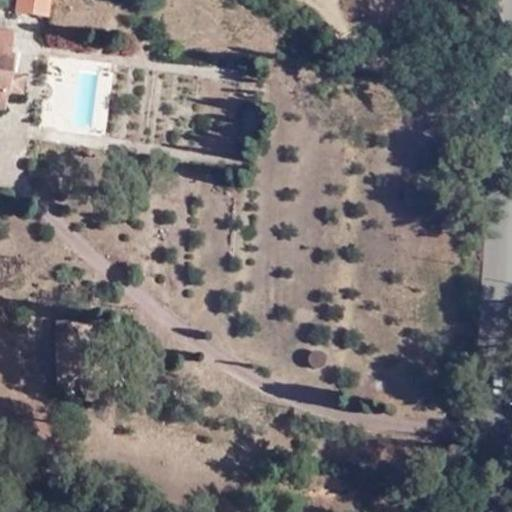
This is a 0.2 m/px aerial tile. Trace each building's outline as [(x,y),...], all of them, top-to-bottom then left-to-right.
[(16,0),(15,17),(43,19),(43,0),(16,0)] [(12,59),(14,38),(0,37),(0,111),(9,112),(11,101),(15,99),(15,96),(24,95),(24,79),(16,80),(17,59),(12,59)] [(78,356),(78,328),(91,328),(91,321),(56,320),(56,375),(86,375),(86,356),(78,356)] [(103,322),(103,331),(118,330),(118,321),(103,322)] [(106,385),(87,385),(87,402),(107,403),(106,385)]
